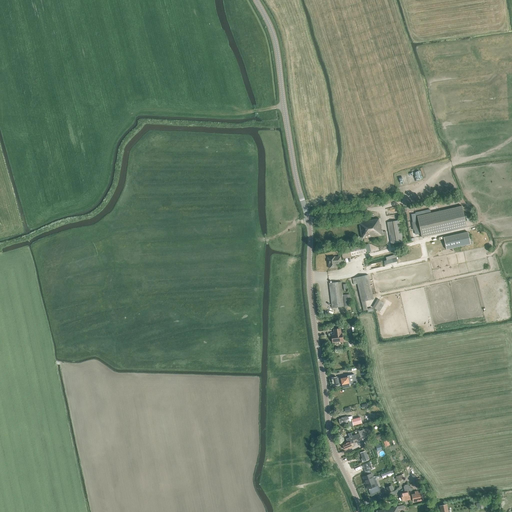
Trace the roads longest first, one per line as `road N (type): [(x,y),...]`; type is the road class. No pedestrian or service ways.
road 1 (tertiary): [(361,511),(330,439),(310,292),(310,228),(273,34),(256,0)]
road 2 (track): [(0,246),(103,206),(122,147),(141,122),(286,124)]
